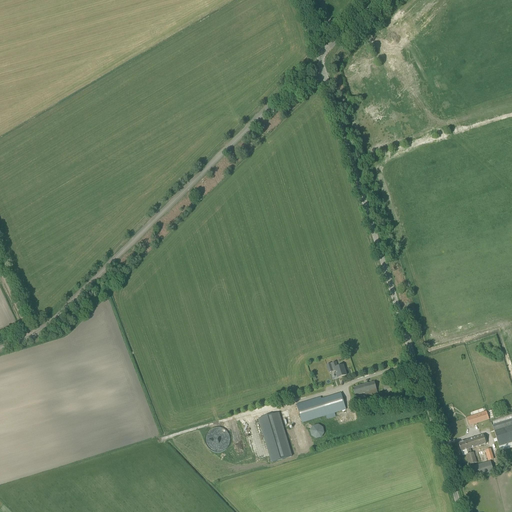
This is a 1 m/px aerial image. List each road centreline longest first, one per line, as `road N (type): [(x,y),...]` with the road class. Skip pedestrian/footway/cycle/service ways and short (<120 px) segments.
road 1 (unclassified): [(0,347),(50,321),(287,88),(325,76)]
road 2 (unclassified): [(414,362),(325,76)]
road 3 (unclassified): [(460,511),(414,362)]
